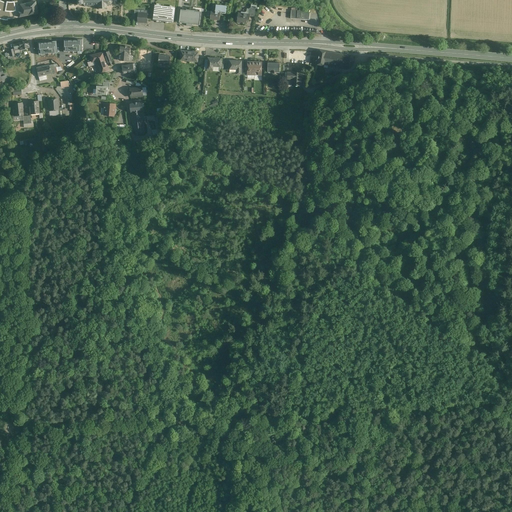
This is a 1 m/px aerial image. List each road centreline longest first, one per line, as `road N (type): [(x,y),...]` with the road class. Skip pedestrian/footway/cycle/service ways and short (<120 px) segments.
road 1 (track): [(235,511),(233,442),(188,426),(501,400),(483,355),(306,229),(305,94),(371,55)]
road 2 (primary): [(511,58),(106,28)]
road 3 (track): [(306,229),(188,426)]
road 4 (track): [(436,511),(233,442)]
road 5 (track): [(188,426),(165,416),(30,423),(0,440)]
road 6 (track): [(29,256),(33,367),(23,426)]
